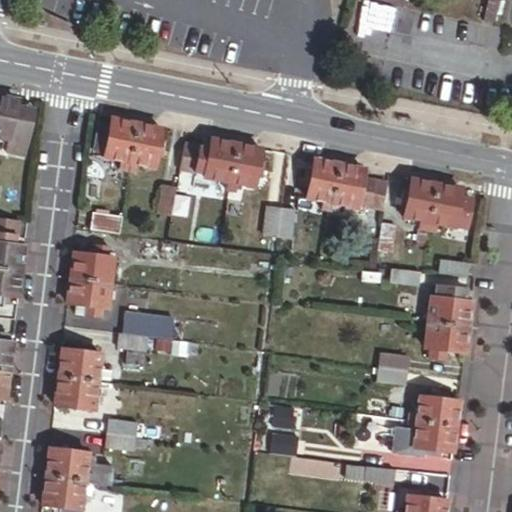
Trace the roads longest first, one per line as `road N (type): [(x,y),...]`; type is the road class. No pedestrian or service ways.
road 1 (primary): [(511,165),(72,77)]
road 2 (residential): [(72,77),(17,511)]
road 3 (residential): [(511,275),(483,511)]
